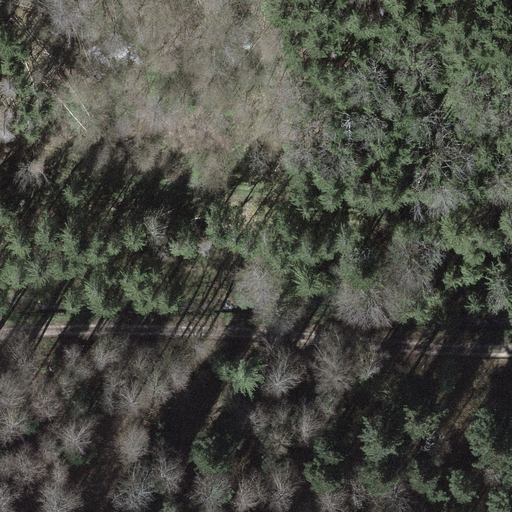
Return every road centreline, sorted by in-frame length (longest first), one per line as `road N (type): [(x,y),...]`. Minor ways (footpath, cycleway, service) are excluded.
road 1 (track): [(511,187),(433,200),(87,186),(0,212)]
road 2 (track): [(511,343),(199,318),(0,325)]
